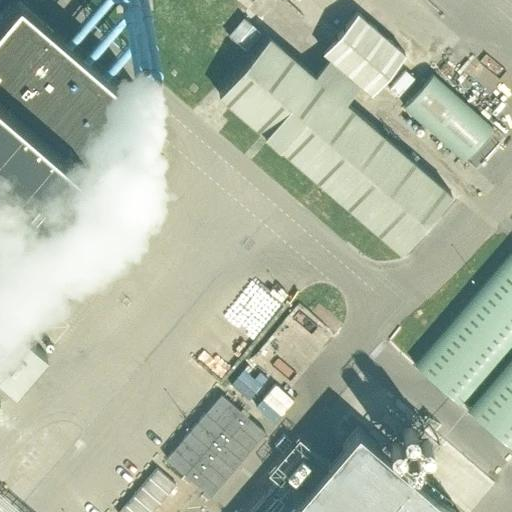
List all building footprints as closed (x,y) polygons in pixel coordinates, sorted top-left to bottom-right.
[(0,308),(102,189),(90,179),(154,104),(32,0),(9,0),(0,11),(0,308)] [(369,90),(404,50),(355,8),(320,49),(369,90)] [(399,249),(450,189),(268,32),(217,92),(399,249)] [(511,256),(465,310),(511,350),(511,256)] [(0,377),(14,390),(45,353),(9,322),(0,332),(0,377)] [(494,390),(495,371),(484,384),(485,374),(470,374),(474,378),(468,386),(468,385),(453,402),(449,399),(434,399),(434,387),(437,384),(425,375),(422,375),(421,403),(431,410),(463,411),(455,421),(462,421),(471,411),(477,411),(494,390)] [(456,511),(356,426),(282,511),(456,511)]
